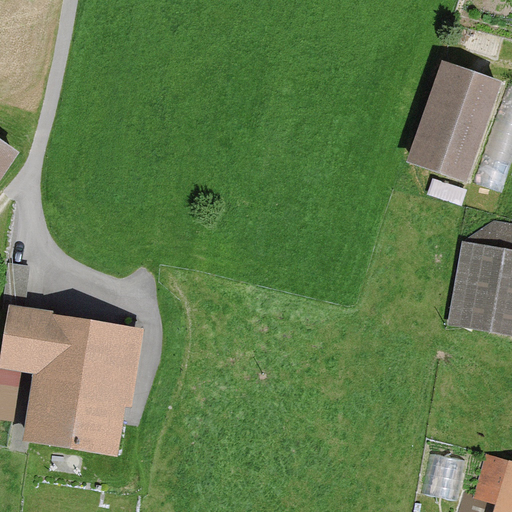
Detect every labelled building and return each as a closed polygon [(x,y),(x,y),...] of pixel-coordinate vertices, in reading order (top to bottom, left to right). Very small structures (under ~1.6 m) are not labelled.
[(511,161),(511,77),(455,58),(419,162),(502,190),(511,161)] [(0,196),(31,151),(0,129),(0,196)] [(511,243),(468,236),(453,319),(511,329),(511,243)] [(158,323),(23,301),(11,366),(49,372),(37,438),(136,454),(158,323)] [(24,373),(0,369),(0,412),(19,414),(24,373)] [(454,494),(459,456),(431,452),(426,490),(454,494)] [(511,511),(511,458),(488,452),(477,493),(510,502),(507,511),(511,511)] [(460,511),(494,511),(497,501),(466,492),(460,511)]
